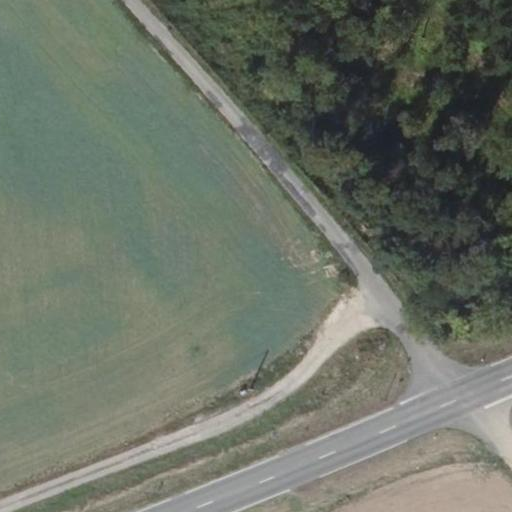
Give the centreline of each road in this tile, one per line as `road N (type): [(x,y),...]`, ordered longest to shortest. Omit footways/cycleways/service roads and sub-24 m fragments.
road 1 (unclassified): [(121,0),(309,198),(448,404)]
road 2 (track): [(0,502),(259,403),(314,373),(372,283)]
road 3 (secondary): [(186,511),(448,404)]
